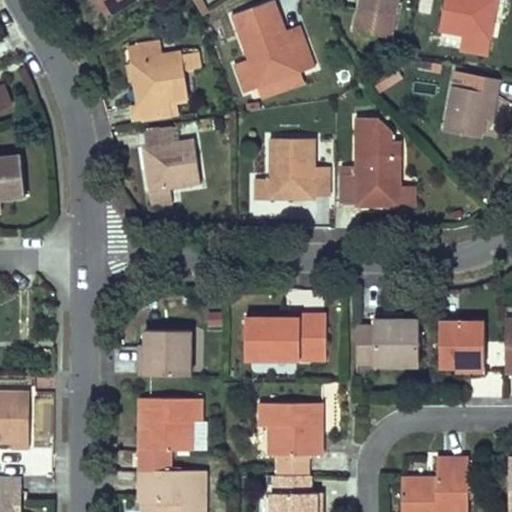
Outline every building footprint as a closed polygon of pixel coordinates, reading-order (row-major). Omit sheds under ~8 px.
[(99,0),(100,2),(103,0),(112,15),(136,1),(135,0),(99,0)] [(112,15),(103,0),(100,2),(109,17),(112,15)] [(275,0),(274,0),(233,16),(247,54),(257,83),(279,75),(276,65),(296,58),(299,67),(314,62),(306,39),(292,44),(287,31),(282,17),(275,0)] [(392,36),(399,0),(359,0),(354,28),(392,36)] [(445,0),(440,31),(463,36),(467,36),(464,51),(488,56),(495,18),(485,16),(488,0),(445,0)] [(488,0),(485,16),(495,18),(497,7),(498,0),(488,0)] [(292,44),(306,39),(301,26),(287,31),(292,44)] [(438,45),(458,48),(460,35),(440,32),(438,45)] [(176,101),(189,99),(184,70),(194,69),(192,53),(182,54),(160,57),(157,41),(136,44),(139,61),(130,62),(134,85),(144,83),(147,104),(140,105),(143,119),(171,114),(169,102),(176,101)] [(130,62),(139,61),(136,44),(127,45),(130,62)] [(192,53),(194,69),(200,68),(197,52),(192,53)] [(244,88),(257,83),(247,54),(233,59),(244,88)] [(279,75),(299,67),(296,58),(276,65),(279,75)] [(432,62),(420,59),(418,69),(431,71),(432,62)] [(432,62),(431,71),(442,73),(443,64),(432,62)] [(382,92),(403,76),(395,66),(374,81),(382,92)] [(443,130),(482,137),(485,118),(490,94),(497,95),(500,79),(457,71),(454,86),(452,85),(443,130)] [(0,109),(12,105),(4,83),(0,84),(0,109)] [(147,104),(144,83),(134,85),(135,96),(137,106),(140,105),(147,104)] [(497,95),(490,94),(485,118),(492,120),(494,111),(497,95)] [(176,101),(169,102),(171,114),(178,113),(176,101)] [(393,140),(393,131),(380,117),(356,117),(356,165),(342,165),(342,173),(341,173),(341,202),(357,202),(357,196),(378,196),(378,206),(402,206),(402,186),(402,140),(393,140)] [(170,189),(201,184),(194,139),(176,142),(173,127),(145,131),(147,147),(153,146),(156,167),(147,168),(150,192),(170,189)] [(316,138),(271,138),(270,178),(255,178),(255,199),(294,199),(294,189),(315,189),(315,195),(331,196),(331,166),(316,166),(316,138)] [(145,159),(147,168),(156,167),(153,146),(147,147),(143,148),(145,159)] [(0,156),(0,198),(26,196),(22,154),(0,156)] [(402,186),(402,206),(416,206),(416,186),(402,186)] [(170,189),(150,192),(152,206),(172,203),(170,189)] [(294,189),(294,199),(305,199),(315,199),(315,195),(315,189),(294,189)] [(357,206),(378,206),(378,196),(357,196),(357,202),(357,206)] [(246,317),(246,359),(327,359),(327,314),(300,314),(300,317),(267,317),(246,317)] [(419,365),(420,320),(404,320),(390,319),(390,315),(375,314),(375,326),(357,326),(357,362),(374,362),(374,365),(419,365)] [(440,321),(440,366),(456,366),(470,366),(470,371),(485,371),(485,321),(440,321)] [(146,329),(146,345),(146,359),(141,359),(140,375),(191,375),(191,329),(146,329)] [(30,420),(30,391),(0,390),(0,443),(12,443),(12,449),(30,449),(30,420)] [(202,421),(202,398),(140,397),(140,414),(140,429),(149,430),(150,435),(140,434),(140,450),(192,450),(192,449),(192,421),(202,421)] [(261,402),(261,425),(270,425),(270,455),(278,455),(278,475),(308,475),(308,455),(322,455),(322,439),(313,439),(313,434),(322,434),(322,402),(270,402),(261,402)] [(202,421),(192,421),(192,449),(207,449),(208,421),(202,421)] [(402,478),(401,511),(469,511),(469,458),(453,458),(438,458),(438,478),(402,478)] [(140,490),(140,501),(144,501),(159,501),(159,511),(205,511),(206,470),(140,470),(140,490)] [(0,475),(0,511),(13,511),(14,492),(22,492),(22,476),(14,476),(0,475)] [(272,492),(271,511),(317,511),(317,508),(322,508),(322,492),(311,492),(311,475),(308,475),(278,475),(274,475),(274,492),(272,492)] [(21,511),(22,505),(22,492),(14,492),(13,511),(21,511)] [(159,511),(159,501),(144,501),(143,511),(159,511)]
